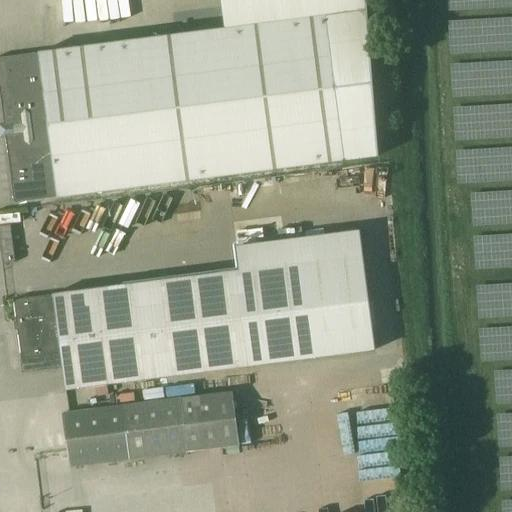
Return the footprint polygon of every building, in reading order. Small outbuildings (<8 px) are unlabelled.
[(225,0),(229,29),(0,58),(0,86),(15,203),(383,156),(370,0),(225,0)] [(11,224),(0,225),(0,228),(4,263),(15,262),(11,224)] [(239,271),(13,300),(23,374),(64,368),(67,390),(251,366),(379,350),(363,225),(235,242),(239,271)] [(182,399),(189,452),(239,446),(233,393),(182,399)] [(182,399),(140,404),(123,407),(130,460),(189,452),(182,399)] [(71,467),(130,460),(123,407),(64,414),(67,438),(71,467)] [(279,434),(248,437),(254,504),(270,502),(269,491),(285,490),(279,434)]
